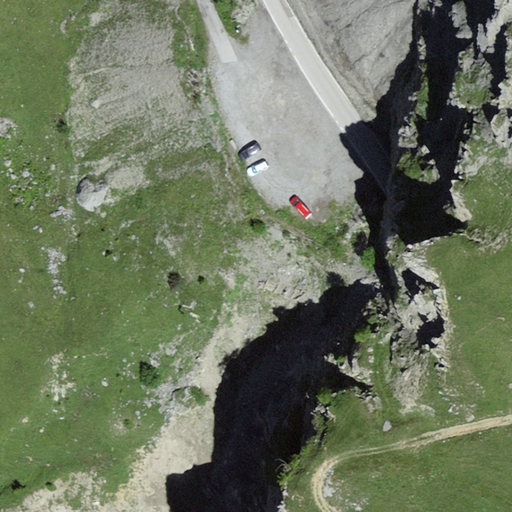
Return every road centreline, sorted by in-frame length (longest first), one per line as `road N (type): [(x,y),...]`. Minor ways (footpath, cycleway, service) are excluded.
road 1 (tertiary): [(480,511),(390,178)]
road 2 (residential): [(347,118),(288,124),(262,111),(241,86),(204,0)]
road 3 (tertiary): [(274,0),(347,118)]
